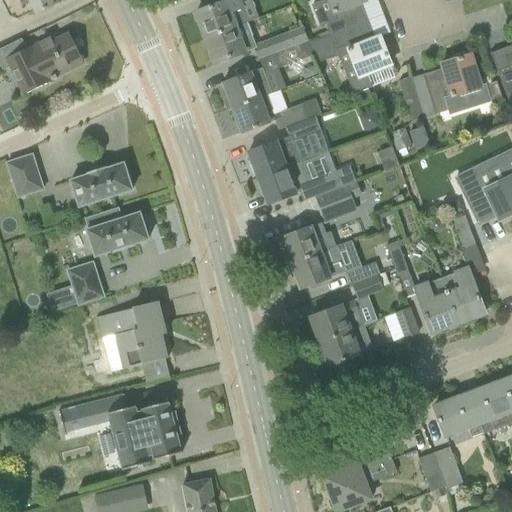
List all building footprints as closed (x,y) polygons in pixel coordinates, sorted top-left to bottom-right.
[(26,0),(34,15),(53,6),(50,0),(5,0),(6,0),(26,0)] [(205,40),(235,28),(247,24),(237,0),(231,0),(195,14),(205,40)] [(322,0),(309,5),(317,26),(324,23),(329,37),(311,44),(311,45),(364,23),(357,5),(365,2),(364,0),(322,0)] [(379,38),(371,41),(364,23),(311,45),(318,64),(338,56),(353,96),(357,107),(371,102),(368,91),(372,89),(366,75),(390,66),(379,38)] [(235,28),(205,40),(214,65),(249,52),(254,50),(253,46),(255,46),(247,24),(235,28)] [(259,61),(308,42),(302,28),(255,46),(253,46),(254,50),(259,61)] [(23,95),(41,86),(49,82),(48,81),(51,80),(52,82),(57,80),(56,78),(82,64),(68,35),(51,43),(49,39),(26,51),(21,40),(0,50),(0,65),(6,62),(23,95)] [(264,75),(313,56),(308,42),(259,61),(262,69),(264,75)] [(509,70),(497,74),(511,113),(511,54),(504,57),(509,70)] [(426,78),(424,78),(435,114),(448,110),(449,115),(489,102),(484,86),(480,88),(470,56),(441,65),(444,73),(426,78)] [(272,95),(264,75),(262,69),(221,84),(225,95),(220,96),(226,112),(231,110),(267,97),(272,95)] [(269,111),(272,110),(267,97),(231,110),(240,135),(274,122),(273,121),(269,111)] [(315,115),(321,113),(315,99),(278,113),(280,119),(273,121),(274,122),(276,129),(281,127),(282,130),(316,117),(315,115)] [(293,142),(321,132),(316,117),(282,130),(286,139),(247,153),(257,180),(301,164),(293,142)] [(398,154),(411,150),(404,128),(391,133),(398,154)] [(471,171),(455,178),(477,223),(495,215),(498,222),(511,215),(511,150),(499,157),(502,163),(474,177),(471,171)] [(17,198),(43,190),(31,156),(6,164),(17,198)] [(257,180),(252,182),(258,199),(264,196),(267,205),(293,196),(293,195),(299,193),(308,189),(312,200),(316,199),(355,184),(349,168),(337,173),(338,174),(307,185),(305,182),(306,177),(301,164),(257,180)] [(78,208),(132,191),(123,165),(105,170),(104,169),(87,175),(88,176),(70,182),(78,208)] [(355,184),(316,199),(325,224),(357,212),(352,200),(361,196),(356,184),(355,184)] [(458,201),(449,205),(451,211),(456,213),(462,211),(458,201)] [(118,210),(84,220),(87,231),(86,231),(94,258),(112,252),(112,254),(131,247),(131,246),(148,241),(139,214),(121,220),(118,210)] [(453,221),(464,251),(475,247),(464,217),(453,221)] [(299,232),(280,239),(290,266),(336,249),(329,233),(325,234),(321,225),(313,228),(312,227),(299,232)] [(0,260),(1,263),(29,254),(22,232),(0,239),(0,260)] [(397,279),(409,275),(397,243),(386,247),(397,279)] [(331,277),(345,272),(336,248),(336,249),(290,266),(299,291),(332,279),(331,277)] [(377,276),(379,275),(374,263),(344,275),(349,287),(351,286),(351,287),(377,277),(377,276)] [(78,306),(103,298),(92,264),(67,272),(78,306)] [(467,269),(440,279),(457,325),(484,315),(467,269)] [(357,301),(382,290),(377,277),(351,287),(357,301)] [(457,325),(440,279),(413,290),(431,335),(457,325)] [(133,311),(96,319),(101,339),(102,338),(114,336),(121,370),(141,365),(164,360),(167,359),(160,326),(163,325),(157,304),(138,309),(133,310),(133,311)] [(319,344),(364,327),(355,304),(341,309),(340,307),(310,318),(319,344)] [(404,339),(418,333),(409,310),(395,315),(404,339)] [(328,367),(372,350),(364,327),(319,344),(328,367)] [(511,378),(502,382),(511,408),(511,378)] [(494,432),(511,424),(511,408),(502,382),(467,395),(470,404),(482,434),(493,430),(494,432)] [(149,463),(148,463),(147,457),(152,455),(154,460),(153,460),(153,461),(181,454),(180,453),(176,437),(181,436),(175,412),(169,413),(167,405),(168,405),(168,403),(160,405),(160,404),(157,404),(158,406),(150,408),(149,406),(147,407),(147,408),(140,410),(140,412),(141,412),(135,414),(134,409),(135,409),(135,407),(127,409),(123,395),(122,396),(122,397),(59,413),(59,412),(57,412),(63,433),(109,421),(122,469),(121,470),(122,471),(137,467),(137,469),(142,468),(142,466),(149,464),(149,463)] [(482,434),(470,404),(467,395),(433,408),(445,440),(469,431),(472,438),(482,434)] [(396,474),(390,456),(382,438),(354,449),(360,464),(322,478),(334,511),(338,511),(372,500),(366,484),(396,474)] [(446,491),(463,485),(449,448),(431,455),(443,488),(445,488),(446,491)] [(430,493),(443,488),(431,455),(418,460),(430,493)] [(186,511),(215,511),(209,480),(181,486),(186,511)] [(141,485),(94,497),(97,511),(115,511),(145,505),(141,485)]
